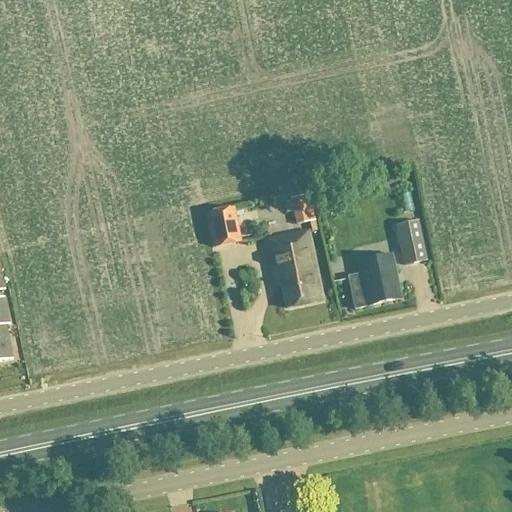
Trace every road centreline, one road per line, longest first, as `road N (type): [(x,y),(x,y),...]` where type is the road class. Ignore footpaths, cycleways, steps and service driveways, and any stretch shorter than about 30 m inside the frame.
road 1 (unclassified): [(0,412),(511,304)]
road 2 (primary): [(0,455),(511,354)]
road 3 (unclassified): [(49,511),(511,417)]
